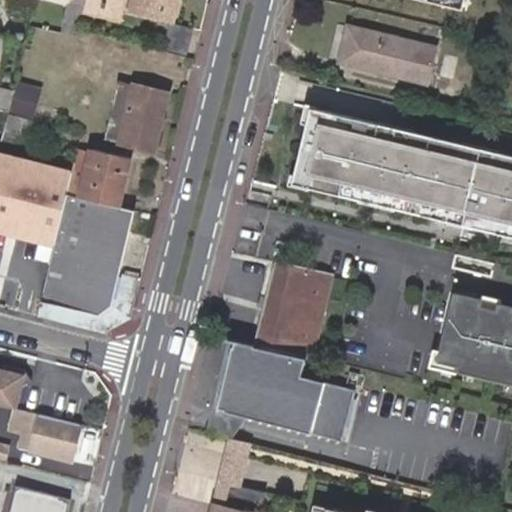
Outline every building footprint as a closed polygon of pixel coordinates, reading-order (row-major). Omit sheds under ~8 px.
[(85,12),(88,0),(87,0),(37,0),(67,8),(85,12)] [(88,0),(87,0),(85,12),(126,23),(129,11),(88,0)] [(88,0),(129,11),(173,22),(178,0),(88,0)] [(78,38),(80,30),(85,12),(67,8),(60,34),(78,38)] [(166,52),(185,58),(193,30),(173,24),(166,52)] [(440,49),(353,28),(345,63),(430,83),(431,84),(440,49)] [(0,37),(0,108),(9,110),(14,91),(0,87),(0,53),(4,39),(0,37)] [(136,91),(124,143),(153,151),(169,92),(120,80),(119,87),(136,91)] [(14,91),(9,110),(1,145),(18,149),(32,89),(15,85),(14,91)] [(104,138),(124,143),(136,91),(119,87),(104,138)] [(511,158),(305,109),(286,188),(511,241),(511,158)] [(81,196),(109,204),(120,206),(132,156),(93,147),(81,196)] [(0,153),(0,233),(53,247),(66,196),(72,172),(0,153)] [(53,247),(40,299),(100,313),(110,309),(135,210),(120,206),(109,204),(81,196),(80,196),(66,196),(53,247)] [(277,266),(258,348),(308,360),(314,362),(334,280),(277,266)] [(511,319),(511,316),(511,312),(452,297),(435,366),(453,370),(452,375),(511,389),(511,319)] [(115,317),(85,311),(82,328),(112,334),(115,317)] [(258,348),(231,342),(228,354),(234,355),(221,413),(346,444),(358,393),(304,380),(308,360),(258,348)] [(234,355),(228,354),(208,437),(225,436),(234,438),(250,421),(221,413),(234,355)] [(21,390),(31,382),(24,372),(2,366),(0,371),(0,407),(15,411),(21,390)] [(453,370),(435,366),(434,370),(452,375),(453,370)] [(71,462),(79,427),(25,413),(23,413),(22,413),(19,426),(25,428),(20,449),(71,462)] [(234,438),(225,436),(208,511),(264,511),(269,492),(245,486),(254,443),(234,438)] [(70,511),(74,498),(16,484),(9,511),(70,511)]
